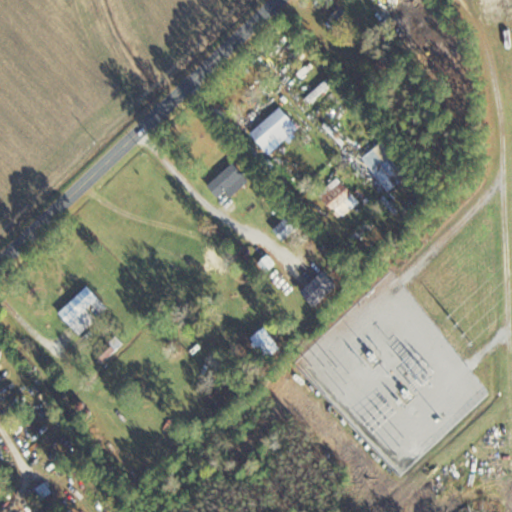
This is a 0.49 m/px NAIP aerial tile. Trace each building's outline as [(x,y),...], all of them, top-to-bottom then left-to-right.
[(388,74),(401,62),(393,53),(380,65),(388,74)] [(257,132),(276,153),(306,126),(287,105),(257,132)] [(393,191),(415,177),(391,141),(369,155),(393,191)] [(212,185),(224,198),(250,174),(238,161),(212,185)] [(347,218),(366,200),(342,176),(323,194),(347,218)] [(278,228),(290,241),(304,227),(293,215),(278,228)] [(64,313),(85,335),(103,318),(95,310),(106,299),(93,285),(64,313)] [(257,338),(276,362),(290,351),(270,327),(257,338)] [(32,437),(49,424),(38,410),(21,424),(32,437)]
